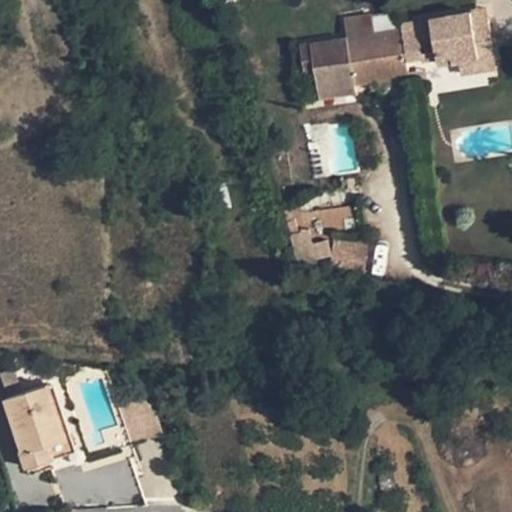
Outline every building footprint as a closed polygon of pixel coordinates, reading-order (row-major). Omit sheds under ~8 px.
[(433,29),(404,34),(408,58),(423,55),(423,58),(438,56),(440,62),(460,58),(480,55),(479,49),(494,47),(489,18),(474,21),(472,10),(431,17),(433,29)] [(348,31),(356,82),(371,80),(410,73),(410,72),(408,58),(404,34),(403,27),(375,32),(372,13),(344,18),(348,31)] [(404,34),(433,29),(431,17),(402,22),(403,27),(404,34)] [(348,31),(299,38),(304,74),(316,72),(319,98),(356,93),(348,31)] [(460,58),(462,72),(498,66),(494,47),(479,49),(480,55),(460,58)] [(427,68),(410,72),(410,73),(412,82),(429,79),(427,68)] [(371,80),(372,89),(412,83),(412,82),(410,73),(371,80)] [(294,230),(290,220),(281,222),(296,265),(314,260),(303,227),(294,230)] [(329,267),(365,271),(369,243),(333,239),(329,267)] [(18,382),(13,368),(1,372),(5,386),(18,382)] [(56,381),(49,383),(72,451),(78,449),(56,381)] [(49,383),(21,392),(18,382),(5,386),(9,396),(7,396),(24,448),(22,448),(27,466),(56,457),(72,451),(49,383)] [(151,389),(118,400),(132,443),(165,433),(151,389)]
